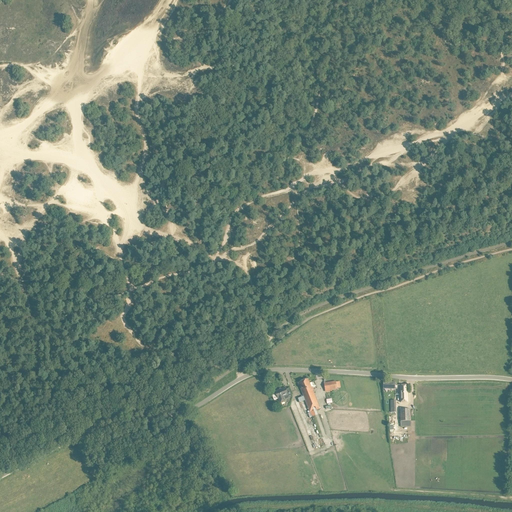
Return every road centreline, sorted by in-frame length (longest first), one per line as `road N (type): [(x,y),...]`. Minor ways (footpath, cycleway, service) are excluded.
road 1 (unclassified): [(0,476),(85,433),(181,412),(262,370),(511,379)]
road 2 (track): [(511,249),(320,314),(241,377)]
road 3 (track): [(130,290),(125,324),(159,366),(181,412)]
